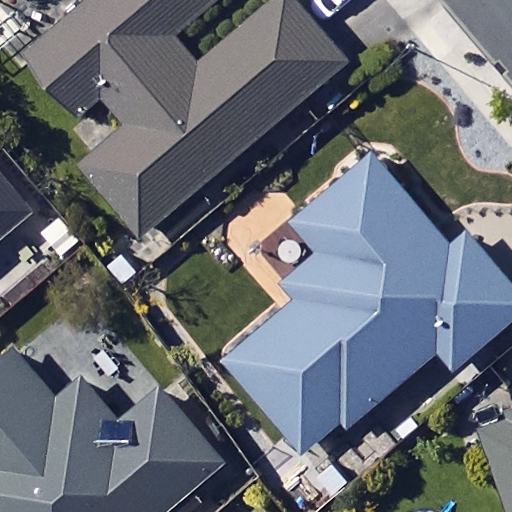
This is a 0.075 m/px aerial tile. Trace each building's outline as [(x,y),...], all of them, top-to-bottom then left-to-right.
[(212,0),(86,0),(25,51),(82,119),(108,97),(127,120),(79,161),(143,238),(352,63),(298,0),(264,0),(196,58),(174,32),(212,0)] [(218,360),(296,455),(341,419),(350,430),(443,354),(452,365),(511,315),(511,282),(465,225),(446,241),(374,152),(294,218),(319,248),(285,276),(299,293),(218,360)] [(0,238),(34,210),(0,170),(0,238)] [(58,400),(13,346),(0,357),(0,511),(162,511),(225,460),(164,388),(122,424),(84,378),(58,400)] [(511,511),(511,413),(471,428),(500,511),(511,511)]
